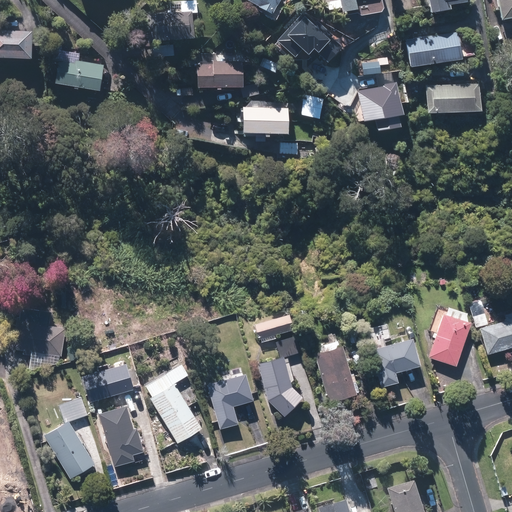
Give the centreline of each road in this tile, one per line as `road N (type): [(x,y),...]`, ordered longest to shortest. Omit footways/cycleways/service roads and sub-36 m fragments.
road 1 (residential): [(128,511),(447,418)]
road 2 (unknown): [(42,0),(185,120)]
